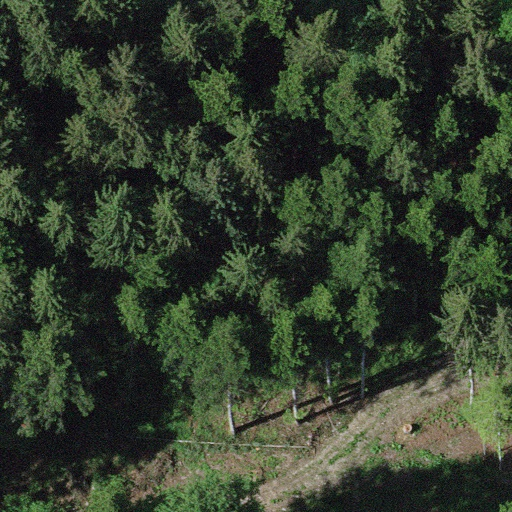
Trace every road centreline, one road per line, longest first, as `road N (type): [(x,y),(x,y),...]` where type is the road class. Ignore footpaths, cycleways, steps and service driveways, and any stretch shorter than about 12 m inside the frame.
road 1 (track): [(212,511),(280,482),(396,394),(511,144)]
road 2 (track): [(511,357),(396,394)]
